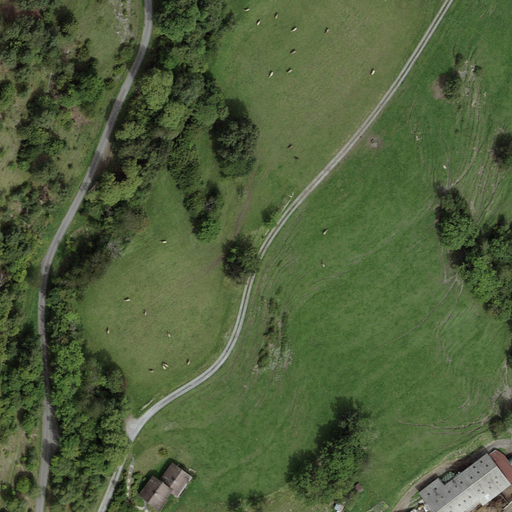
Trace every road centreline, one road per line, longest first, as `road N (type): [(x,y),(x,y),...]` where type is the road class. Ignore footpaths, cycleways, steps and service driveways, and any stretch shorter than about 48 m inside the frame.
road 1 (track): [(100,511),(141,422),(222,360),(267,242),(371,117),(449,0)]
road 2 (unclassified): [(148,0),(139,58),(44,276),(47,425),(39,511)]
